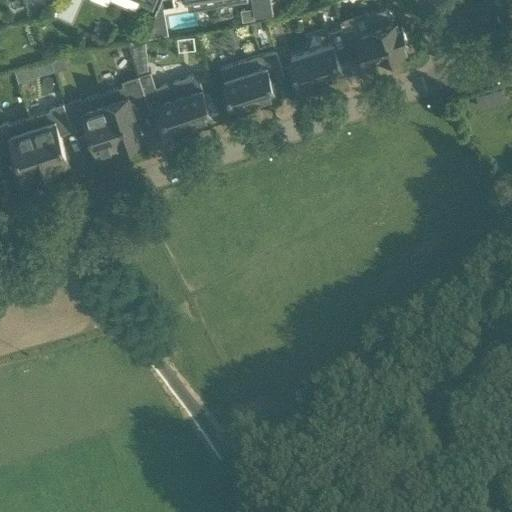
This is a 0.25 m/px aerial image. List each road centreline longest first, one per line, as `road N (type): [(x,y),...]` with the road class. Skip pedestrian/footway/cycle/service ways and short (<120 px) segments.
road 1 (residential): [(73,216),(103,191),(453,73)]
road 2 (residential): [(260,511),(86,265),(73,216)]
